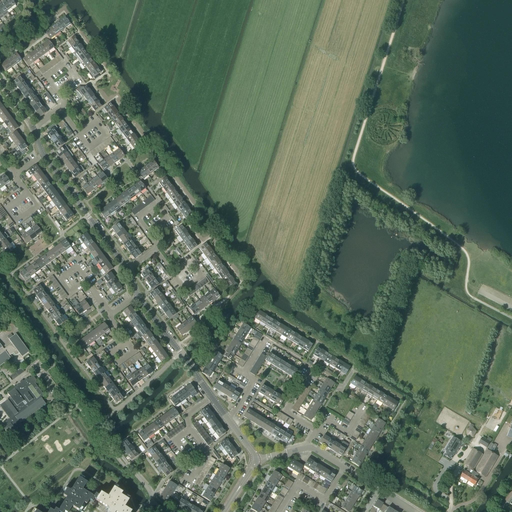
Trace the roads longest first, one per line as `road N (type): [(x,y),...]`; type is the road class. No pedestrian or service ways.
road 1 (tertiary): [(127,270),(42,155)]
road 2 (tertiary): [(211,397),(137,295)]
